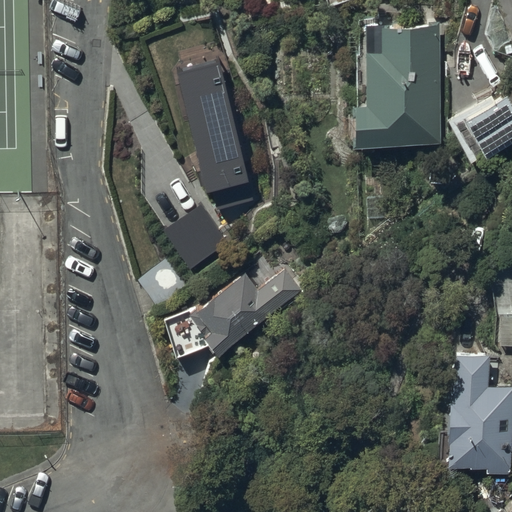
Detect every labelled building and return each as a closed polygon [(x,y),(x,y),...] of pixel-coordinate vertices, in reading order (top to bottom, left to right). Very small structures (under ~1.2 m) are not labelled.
[(350,112),(349,128),(438,131),(440,80),(441,80),(442,58),(440,58),(441,46),(442,46),(443,22),(441,22),(441,14),(385,12),(385,6),(380,6),(380,9),(366,8),(366,18),(362,18),(362,26),(366,26),(364,83),(351,83),(351,98),(354,98),(353,112),(350,112)] [(511,137),(511,89),(507,79),(448,107),(472,156),(511,137)] [(200,292),(202,295),(190,303),(165,309),(176,347),(208,338),(215,349),(236,334),(235,332),(303,286),(286,260),(257,280),(245,262),(200,292)] [(511,305),(502,305),(500,334),(511,335),(511,305)] [(491,341),(458,337),(446,448),(472,451),(471,454),(488,456),(487,462),(507,464),(511,420),(511,376),(487,374),(491,341)]
